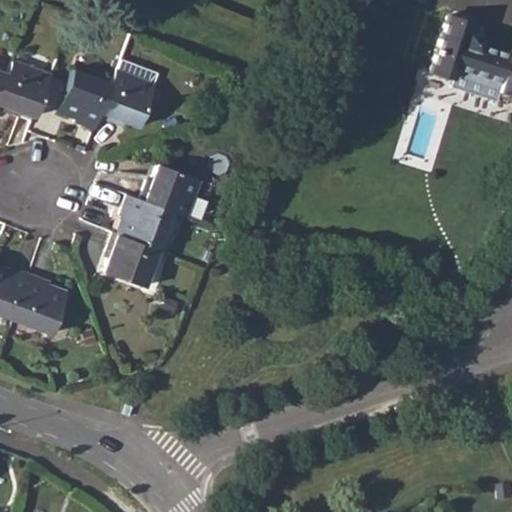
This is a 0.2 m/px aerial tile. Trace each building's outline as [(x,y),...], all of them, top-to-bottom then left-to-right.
[(447,15),(429,69),(454,77),(452,83),(494,96),(497,88),(511,92),(511,44),(509,50),(480,40),(480,38),(465,33),(468,22),(447,15)] [(7,72),(0,91),(0,109),(12,114),(13,110),(33,117),(49,74),(11,61),(7,72)] [(110,80),(73,67),(58,108),(76,115),(73,121),(92,128),(99,112),(110,80)] [(110,80),(99,112),(117,119),(119,115),(137,122),(153,82),(115,67),(110,80)] [(143,178),(136,196),(173,210),(184,213),(197,177),(155,160),(148,179),(143,178)] [(124,213),(117,232),(158,248),(173,210),(136,196),(126,193),(119,210),(124,213)] [(117,232),(102,271),(143,286),(158,248),(117,232)] [(0,264),(0,313),(10,318),(28,271),(10,264),(8,267),(0,264)] [(28,271),(10,318),(48,332),(64,290),(48,283),(49,279),(28,271)]
